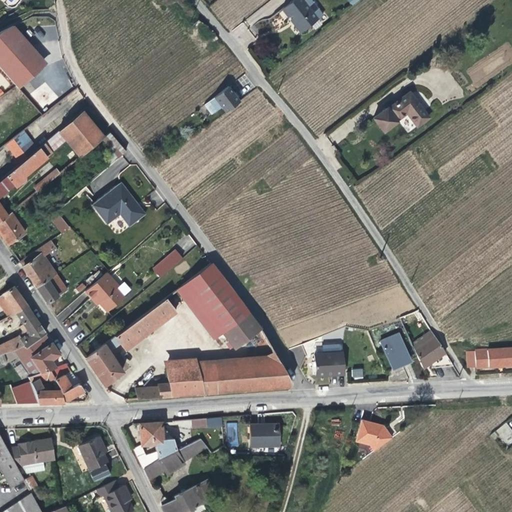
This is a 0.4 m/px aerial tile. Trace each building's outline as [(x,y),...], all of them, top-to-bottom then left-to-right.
[(292,19),(295,23),(309,10),(300,0),(291,0),(281,9),(290,20),(292,19)] [(299,28),(314,16),(309,10),(295,23),(299,28)] [(301,30),(315,18),(314,16),(299,28),(301,30)] [(0,29),(0,72),(14,88),(36,68),(28,59),(26,45),(9,26),(0,29)] [(257,34),(249,40),(244,33),(236,40),(250,58),(265,46),(257,34)] [(222,114),(236,103),(225,88),(210,99),(222,114)] [(73,102),(82,98),(79,89),(69,94),(73,102)] [(407,126),(419,118),(400,92),(379,107),(388,120),(397,113),(407,126)] [(100,138),(105,134),(84,108),(79,112),(100,138)] [(55,132),(76,158),(97,141),(100,138),(79,112),(55,132)] [(100,138),(97,141),(107,153),(113,160),(121,153),(105,134),(100,138)] [(2,146),(16,164),(23,159),(15,149),(21,143),(16,136),(2,146)] [(48,154),(40,145),(23,159),(16,164),(0,178),(0,220),(3,218),(0,213),(0,195),(10,187),(12,189),(20,181),(21,177),(48,154)] [(106,167),(113,160),(107,153),(100,160),(106,167)] [(56,174),(53,170),(41,179),(31,189),(34,193),(56,174)] [(127,201),(131,198),(119,183),(88,206),(104,226),(116,216),(127,228),(140,218),(127,201)] [(140,218),(144,215),(131,198),(127,201),(140,218)] [(65,228),(52,212),(45,217),(58,233),(65,228)] [(21,235),(7,215),(3,218),(0,220),(0,240),(4,246),(21,235)] [(33,288),(51,275),(38,255),(50,246),(46,241),(26,255),(28,260),(18,267),(33,288)] [(155,279),(177,261),(170,252),(148,271),(155,279)] [(242,340),(256,330),(206,264),(82,360),(100,387),(118,374),(105,354),(116,346),(121,352),(172,314),(171,313),(182,305),(191,298),(218,333),(230,349),(242,340)] [(62,292),(51,275),(33,288),(44,304),(62,292)] [(102,275),(100,276),(113,291),(114,289),(102,275)] [(119,300),(112,291),(113,291),(100,276),(81,294),(87,301),(90,299),(96,306),(103,314),(119,300)] [(0,307),(6,304),(12,313),(23,307),(9,288),(0,294),(0,307)] [(208,341),(218,333),(191,298),(182,305),(208,341)] [(96,306),(90,299),(87,301),(94,309),(96,306)] [(23,349),(42,336),(23,307),(12,313),(23,330),(23,336),(17,340),(15,337),(8,343),(8,344),(0,349),(0,355),(13,351),(21,346),(23,349)] [(349,318),(345,308),(338,311),(342,321),(349,318)] [(410,317),(406,311),(394,318),(397,324),(410,317)] [(276,365),(256,330),(242,340),(252,358),(193,363),(192,360),(160,362),(162,370),(193,368),(194,371),(276,365)] [(449,366),(426,331),(406,344),(417,369),(424,365),(427,369),(449,366)] [(396,362),(404,358),(393,335),(376,342),(388,369),(398,365),(396,362)] [(21,346),(13,351),(10,352),(25,379),(41,373),(47,371),(52,369),(47,361),(55,355),(42,336),(23,349),(21,346)] [(311,375),(339,373),(339,353),(310,354),(311,375)] [(466,369),(511,366),(511,355),(465,358),(466,369)] [(63,365),(52,369),(47,371),(52,379),(56,389),(57,392),(59,399),(60,403),(66,403),(82,394),(63,365)] [(287,384),(276,365),(194,371),(193,368),(162,370),(159,371),(161,383),(163,383),(164,383),(165,387),(145,388),(145,391),(132,392),(132,393),(134,400),(285,389),(287,384)] [(362,368),(351,369),(352,379),(363,378),(362,368)] [(46,378),(47,381),(52,379),(47,371),(41,373),(44,379),(46,378)] [(35,385),(44,379),(41,373),(25,379),(27,384),(34,382),(35,385)] [(59,399),(57,392),(43,392),(38,390),(35,385),(34,382),(27,384),(31,393),(35,405),(61,404),(60,403),(59,399)] [(218,427),(218,419),(188,422),(189,429),(218,427)] [(380,423),(358,419),(354,440),(369,444),(374,450),(391,436),(380,423)] [(237,447),(238,423),(227,423),(226,447),(237,447)] [(137,447),(147,447),(148,460),(153,458),(154,462),(172,452),(168,440),(165,435),(162,431),(158,431),(157,424),(136,426),(137,447)] [(275,449),(275,426),(246,427),(246,449),(275,449)] [(511,441),(511,440),(500,426),(493,432),(505,446),(511,441)] [(91,438),(72,448),(83,472),(100,464),(94,452),(97,451),(91,438)] [(15,448),(3,449),(21,481),(26,491),(38,486),(26,466),(51,462),(48,440),(15,445),(15,448)] [(204,449),(197,440),(173,452),(180,463),(204,449)] [(21,481),(3,449),(0,442),(0,475),(7,489),(21,481)] [(141,455),(138,448),(130,452),(134,459),(141,455)] [(173,452),(172,452),(154,462),(160,472),(163,476),(181,465),(180,463),(173,452)] [(144,462),(141,455),(134,459),(140,472),(147,467),(144,462)] [(144,462),(147,467),(154,462),(153,458),(148,460),(144,462)] [(160,472),(154,462),(147,467),(140,472),(145,482),(160,472)] [(100,464),(83,472),(82,472),(87,484),(106,475),(101,463),(100,464)] [(111,482),(93,491),(97,498),(100,496),(108,511),(127,511),(124,502),(122,498),(124,496),(120,487),(114,489),(111,482)] [(199,503),(191,488),(171,498),(172,500),(158,507),(160,511),(176,511),(178,511),(177,511),(186,511),(191,510),(190,508),(199,503)] [(1,511),(37,511),(28,494),(1,511)]
